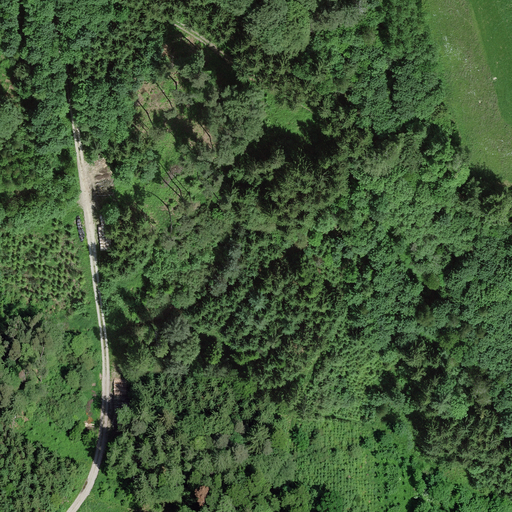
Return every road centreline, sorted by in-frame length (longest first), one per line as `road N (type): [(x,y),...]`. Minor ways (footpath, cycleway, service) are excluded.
road 1 (track): [(50,0),(74,117),(106,368),(96,466),(71,511)]
road 2 (track): [(137,0),(265,83),(354,158),(453,103)]
